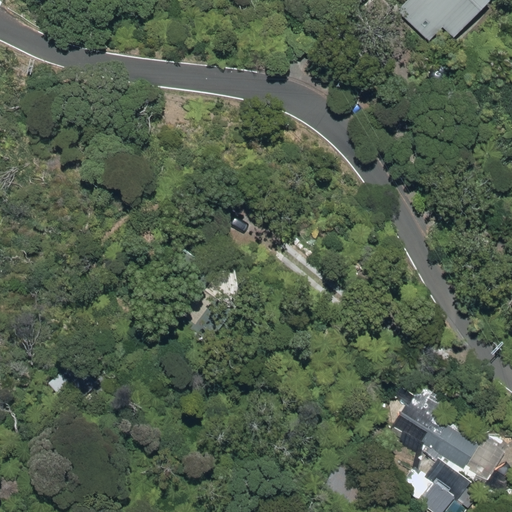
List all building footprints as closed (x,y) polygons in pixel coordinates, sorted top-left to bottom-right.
[(360,0),(340,0),(351,10),(360,0)] [(407,0),(397,11),(427,41),(440,28),(450,39),(487,2),(484,0),(407,0)] [(196,338),(234,288),(174,240),(135,288),(196,338)] [(475,439),(443,420),(436,432),(424,424),(414,441),(461,467),(463,464),(486,476),(501,448),(479,435),(475,439)] [(448,490),(427,476),(412,497),(433,511),(448,490)]
